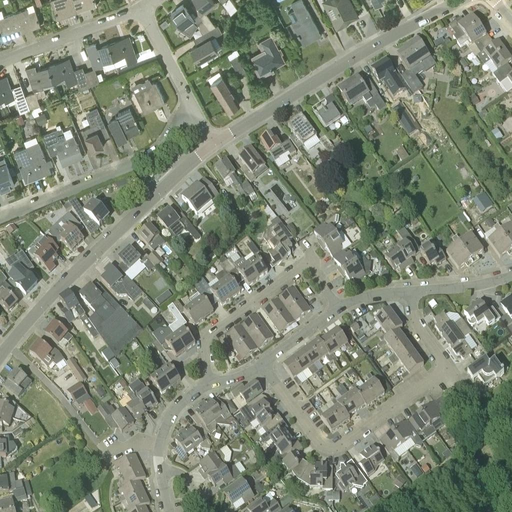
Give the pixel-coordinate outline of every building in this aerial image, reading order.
[(77,11),(73,0),(51,0),(58,18),(77,11)] [(73,0),(77,11),(97,4),(95,0),(73,0)] [(194,0),(203,11),(214,2),(212,0),(194,0)] [(227,0),(224,2),(232,13),(238,8),(231,0),(227,0)] [(292,23),(303,45),(315,39),(313,35),(319,31),(302,0),(299,0),(292,4),(294,9),(288,13),(293,22),(292,23)] [(326,0),(324,1),(337,27),(358,16),(349,0),(326,0)] [(196,24),(203,34),(210,30),(200,17),(195,20),(183,4),(171,13),(181,26),(181,27),(190,33),(196,24)] [(27,8),(14,13),(21,32),(41,25),(35,10),(29,12),(27,8)] [(21,32),(14,13),(1,18),(3,22),(0,22),(0,34),(2,39),(21,32)] [(205,13),(200,17),(210,30),(216,26),(205,13)] [(453,38),(456,43),(479,26),(472,17),(464,23),(461,18),(455,21),(448,26),(452,31),(458,27),(461,32),(455,36),(453,38)] [(169,24),(165,19),(160,24),(163,28),(169,24)] [(210,30),(203,34),(195,38),(199,45),(191,49),(198,62),(217,51),(211,39),(222,33),(218,25),(216,26),(210,30)] [(474,45),(477,49),(483,46),(479,41),(486,36),(479,26),(456,43),(460,48),(469,42),(472,46),(474,45)] [(286,62),(272,36),(261,41),(266,52),(252,59),(260,73),(271,67),(273,70),(275,68),(286,62)] [(122,40),(109,45),(113,59),(125,54),(128,63),(137,60),(130,40),(123,42),(122,40)] [(403,80),(413,95),(419,91),(423,88),(415,77),(422,73),(425,70),(420,63),(428,58),(418,42),(409,48),(411,50),(406,53),(406,52),(398,57),(408,72),(410,70),(413,74),(403,80)] [(485,66),(490,62),(505,52),(498,42),(486,51),(483,46),(477,49),(481,54),(477,57),(484,67),(485,66)] [(85,72),(86,77),(86,76),(90,86),(100,82),(95,69),(103,66),(102,63),(113,59),(109,45),(97,49),(95,44),(96,44),(96,43),(86,47),(94,69),(85,72)] [(493,76),(496,80),(511,70),(507,65),(511,62),(505,52),(490,62),(497,72),(493,76)] [(246,71),(237,56),(230,60),(239,75),(246,71)] [(405,90),(386,60),(371,70),(379,83),(383,81),(393,97),(396,95),(403,91),(405,90)] [(461,71),(468,66),(464,60),(457,66),(461,71)] [(61,62),(48,67),(53,81),(65,77),(68,85),(77,82),(80,90),(90,86),(86,76),(86,77),(77,80),(70,62),(62,65),(61,62)] [(53,81),(48,67),(37,71),(35,66),(36,66),(36,65),(25,69),(26,70),(35,93),(26,96),(31,109),(40,106),(37,98),(46,95),(42,85),(53,81)] [(511,90),(511,71),(511,70),(496,80),(506,94),(511,90)] [(0,100),(4,99),(6,102),(15,98),(7,77),(7,76),(0,78),(0,100)] [(211,83),(220,97),(231,90),(222,76),(211,83)] [(116,87),(122,84),(119,79),(113,82),(116,87)] [(386,109),(377,95),(378,94),(372,86),(365,91),(357,79),(339,91),(349,106),(362,97),(366,104),(371,101),(380,113),(386,109)] [(165,102),(155,82),(135,92),(144,112),(165,102)] [(231,90),(220,97),(228,111),(239,104),(231,90)] [(31,109),(26,96),(15,100),(20,113),(31,109)] [(318,116),(326,129),(340,119),(345,115),(339,107),(332,96),(325,100),(330,108),(325,112),(323,109),(322,110),(323,112),(318,116)] [(478,103),(474,96),(467,100),(472,107),(478,103)] [(91,128),(84,131),(86,137),(92,151),(103,146),(101,140),(108,137),(96,108),(85,112),(86,118),(91,128)] [(116,119),(109,123),(119,143),(127,138),(124,133),(130,130),(131,132),(139,128),(135,119),(134,119),(129,108),(115,115),(116,119)] [(490,118),(485,111),(478,115),(482,123),(490,118)] [(35,117),(39,125),(48,121),(44,113),(39,115),(35,117)] [(18,125),(24,122),(21,115),(15,118),(18,125)] [(296,138),(302,147),(316,138),(301,117),(288,126),(295,136),(294,137),(295,139),(296,138)] [(78,145),(77,142),(76,143),(73,136),(67,139),(66,139),(62,128),(42,136),(50,156),(59,153),(63,165),(72,161),(71,160),(82,156),(78,145)] [(502,136),(496,129),(491,133),(496,140),(502,136)] [(289,142),(280,147),(272,134),(261,141),(269,154),(272,152),(278,161),(279,160),(278,159),(288,154),(290,157),(296,153),(289,142)] [(336,152),(332,146),(324,137),(318,141),(330,157),(336,152)] [(39,142),(26,147),(38,177),(51,172),(48,165),(53,163),(51,159),(46,161),(39,142)] [(38,177),(26,147),(14,152),(21,170),(18,172),(20,177),(24,176),(26,182),(38,177)] [(240,171),(250,184),(255,180),(253,177),(265,168),(251,150),(239,160),(245,167),(240,171)] [(408,158),(404,150),(396,155),(401,163),(408,158)] [(343,161),(336,152),(330,157),(328,159),(334,167),(343,161)] [(0,190),(15,184),(12,184),(10,179),(12,178),(6,163),(0,165),(0,190)] [(230,178),(244,200),(254,194),(247,183),(242,186),(226,163),(215,170),(224,182),(230,178)] [(122,181),(125,187),(132,184),(130,178),(122,181)] [(322,185),(318,179),(312,184),(317,189),(322,185)] [(182,199),(193,212),(208,199),(211,203),(219,196),(205,181),(198,187),(197,186),(182,199)] [(69,204),(72,208),(91,237),(109,218),(94,203),(89,208),(87,206),(83,210),(75,198),(68,202),(69,204)] [(63,208),(66,212),(72,208),(69,204),(63,208)] [(185,231),(191,226),(182,215),(176,219),(169,211),(158,220),(168,232),(179,223),(185,231)] [(49,235),(46,238),(54,246),(57,244),(58,244),(61,241),(72,252),(83,241),(74,231),(80,225),(69,214),(62,220),(48,232),(49,233),(48,234),(49,235)] [(467,221),(462,214),(457,218),(462,225),(467,221)] [(268,253),(277,266),(291,256),(288,252),(292,249),(288,243),(293,239),(277,218),(271,223),(273,225),(264,231),(263,240),(271,251),(268,253)] [(413,227),(419,223),(415,218),(409,222),(413,227)] [(490,219),(485,223),(489,229),(494,226),(490,219)] [(285,228),(290,235),(296,230),(291,224),(285,228)] [(318,244),(321,247),(337,236),(330,227),(327,229),(324,224),(313,232),(320,242),(318,244)] [(16,230),(13,225),(6,228),(10,234),(16,230)] [(511,225),(503,232),(498,235),(488,242),(500,259),(509,253),(511,255),(511,254),(511,225)] [(397,249),(409,266),(413,263),(411,260),(420,253),(418,250),(411,239),(402,226),(395,231),(404,244),(397,249)] [(159,238),(150,227),(139,237),(149,247),(154,242),(160,248),(165,244),(159,238)] [(326,250),(333,260),(344,252),(340,247),(343,245),(337,236),(321,247),(323,251),(326,250)] [(471,236),(461,243),(457,247),(446,254),(458,271),(467,264),(469,267),(476,262),(475,259),(483,253),(471,236)] [(59,250),(54,246),(46,238),(45,238),(35,248),(40,253),(35,259),(50,273),(52,271),(49,268),(58,260),(53,256),(59,250)] [(254,257),(259,253),(252,243),(246,247),(254,257)] [(439,249),(434,253),(429,245),(420,252),(429,266),(434,263),(436,266),(446,260),(439,249)] [(140,260),(130,249),(119,260),(123,264),(118,268),(125,275),(140,260)] [(409,266),(397,249),(384,257),(394,271),(398,269),(401,272),(409,266)] [(154,252),(147,259),(154,269),(155,270),(163,262),(154,252)] [(338,271),(340,275),(357,264),(356,264),(350,254),(347,257),(344,252),(333,260),(340,269),(338,271)] [(378,257),(374,252),(369,256),(373,260),(378,257)] [(8,279),(11,281),(9,283),(14,288),(16,286),(26,296),(37,284),(26,274),(33,267),(22,253),(16,257),(18,262),(11,267),(15,271),(8,278),(8,279)] [(147,259),(146,258),(139,263),(141,266),(142,265),(149,273),(154,269),(147,259)] [(257,258),(247,265),(258,280),(268,273),(257,258)] [(357,264),(340,275),(343,279),(346,277),(349,283),(352,281),(356,285),(369,275),(371,263),(367,263),(365,259),(364,258),(356,264),(357,264)] [(212,264),(208,259),(203,264),(207,269),(212,264)] [(227,261),(225,263),(232,273),(236,270),(249,287),(258,280),(247,265),(243,260),(235,266),(233,263),(230,259),(227,261)] [(215,279),(220,285),(231,300),(240,293),(228,276),(232,273),(225,263),(222,265),(220,267),(224,272),(223,273),(222,272),(215,277),(216,278),(215,279)] [(123,281),(117,275),(110,268),(104,274),(107,276),(102,281),(115,295),(116,295),(117,297),(126,296),(132,303),(142,293),(127,277),(123,281)] [(203,279),(198,283),(205,293),(210,289),(203,279)] [(12,291),(4,283),(3,283),(0,287),(0,305),(8,314),(18,304),(8,295),(12,291)] [(205,293),(198,283),(193,287),(200,297),(205,293)] [(99,336),(108,349),(115,358),(143,331),(107,295),(97,285),(93,289),(91,287),(80,297),(96,314),(88,321),(99,336)] [(220,285),(211,292),(222,307),(231,300),(220,285)] [(263,311),(280,334),(311,312),(294,289),(263,311)] [(94,340),(99,336),(88,321),(69,294),(59,301),(66,310),(61,313),(69,325),(78,318),(94,340)] [(155,301),(159,306),(165,302),(162,297),(155,301)] [(202,298),(193,305),(204,320),(213,313),(202,298)] [(511,300),(510,298),(500,305),(510,320),(511,318),(511,300)] [(141,305),(146,309),(150,304),(146,300),(141,305)] [(204,320),(193,305),(185,311),(177,301),(172,305),(180,316),(184,313),(195,327),(204,320)] [(464,314),(474,329),(485,321),(489,328),(500,319),(492,308),(485,313),(483,311),(484,310),(478,303),(475,305),(472,304),(471,309),(464,314)] [(176,322),(168,328),(169,328),(186,352),(195,345),(184,330),(181,326),(185,323),(186,325),(187,325),(180,316),(172,305),(167,309),(176,322)] [(431,313),(427,308),(422,311),(426,317),(431,313)] [(378,324),(382,330),(396,319),(389,310),(369,325),(371,329),(378,324)] [(435,327),(446,342),(467,327),(462,320),(461,320),(457,316),(449,314),(446,316),(443,313),(433,320),(437,325),(435,327)] [(226,338),(243,361),(273,339),(257,316),(226,338)] [(378,346),(398,331),(402,329),(396,319),(382,330),(386,335),(379,340),(381,343),(377,346),(378,346)] [(45,335),(58,346),(63,340),(68,344),(72,339),(67,335),(67,334),(54,324),(45,335)] [(356,325),(350,329),(353,334),(359,329),(356,325)] [(446,342),(451,349),(456,357),(459,355),(463,361),(473,354),(471,352),(477,348),(469,337),(469,336),(472,334),(467,327),(446,342)] [(186,352),(169,328),(166,330),(164,330),(164,331),(163,330),(161,338),(157,341),(165,352),(169,348),(176,359),(186,352)] [(338,330),(329,337),(339,351),(344,347),(349,353),(352,351),(338,330)] [(386,344),(391,350),(405,340),(398,331),(378,346),(380,349),(386,344)] [(329,337),(320,343),(335,363),(338,362),(333,355),(339,351),(329,337)] [(388,360),(390,364),(411,349),(405,340),(391,350),(394,356),(388,360)] [(165,352),(157,341),(152,345),(160,355),(165,352)] [(319,341),(310,347),(320,362),(325,358),(330,364),(329,365),(333,370),(337,367),(334,364),(335,363),(320,343),(319,341)] [(52,362),(47,358),(51,353),(39,343),(30,355),(47,368),(52,362)] [(310,347),(301,354),(316,375),(319,372),(314,366),(320,362),(310,347)] [(114,359),(115,358),(108,349),(101,354),(108,363),(114,359)] [(399,362),(403,368),(417,358),(411,349),(390,364),(393,367),(399,362)] [(301,354),(292,360),(302,375),(308,370),(313,377),(316,375),(301,354)] [(417,358),(403,368),(407,373),(401,378),(403,381),(424,366),(417,358)] [(65,364),(80,385),(86,380),(72,359),(65,364)] [(119,365),(114,359),(109,363),(114,369),(119,365)] [(302,375),(292,360),(283,367),(298,387),(301,385),(297,378),(302,375)] [(504,375),(503,373),(508,369),(504,363),(499,367),(494,361),(489,365),(486,360),(467,373),(472,379),(476,375),(484,386),(495,379),(496,380),(504,375)] [(150,378),(143,367),(138,371),(145,381),(150,378)] [(169,367),(160,373),(171,388),(180,382),(169,367)] [(4,388),(18,400),(25,392),(32,384),(16,371),(8,382),(8,383),(4,388)] [(171,388),(160,373),(151,380),(162,395),(171,388)] [(371,384),(365,388),(375,402),(384,395),(370,375),(366,377),(371,384)] [(122,380),(118,383),(122,389),(126,386),(122,380)] [(240,395),(247,404),(262,393),(254,383),(244,390),(240,385),(230,393),(234,399),(240,395)] [(67,392),(74,403),(86,395),(79,384),(67,392)] [(133,392),(132,393),(145,412),(152,407),(153,409),(157,406),(154,401),(154,400),(153,399),(152,399),(147,391),(146,391),(142,385),(133,392)] [(355,393),(365,406),(366,408),(375,402),(365,388),(360,392),(355,386),(352,388),(355,393)] [(106,394),(103,390),(97,394),(100,399),(106,394)] [(342,393),(346,398),(356,412),(365,406),(355,393),(350,397),(345,390),(342,393)] [(127,409),(124,411),(129,418),(132,415),(137,423),(141,420),(140,418),(147,413),(145,412),(132,393),(132,394),(132,393),(127,397),(132,404),(127,408),(127,409)] [(0,403),(0,415),(11,420),(14,411),(12,411),(14,404),(5,396),(1,400),(3,402),(2,405),(0,403)] [(338,404),(339,406),(348,418),(356,412),(346,398),(338,404)] [(251,421),(253,423),(270,411),(267,407),(269,406),(269,403),(267,399),(260,404),(257,399),(239,412),(245,419),(251,421)] [(336,408),(330,413),(340,427),(350,420),(348,418),(339,406),(338,404),(334,399),(331,402),(336,408)] [(423,408),(420,411),(431,427),(439,421),(443,427),(449,423),(445,417),(451,412),(442,399),(435,403),(425,410),(423,408)] [(204,403),(201,405),(217,426),(229,428),(230,425),(235,421),(227,412),(219,402),(215,405),(212,402),(207,406),(204,403)] [(201,423),(197,426),(205,437),(209,433),(210,435),(215,430),(216,427),(217,426),(201,405),(198,408),(200,411),(195,415),(201,423)] [(105,421),(110,417),(111,417),(103,406),(97,410),(105,421)] [(236,411),(233,406),(227,411),(230,416),(236,411)] [(92,415),(97,412),(94,407),(89,410),(92,415)] [(340,427),(330,413),(325,417),(320,410),(316,413),(331,434),(340,427)] [(124,411),(116,417),(112,420),(122,433),(134,425),(129,418),(124,411)] [(260,426),(266,435),(283,422),(278,415),(274,418),(270,411),(253,423),(250,425),(254,431),(260,426)] [(417,416),(408,423),(407,423),(418,438),(423,435),(422,433),(431,427),(420,411),(416,413),(417,416)] [(11,420),(0,415),(0,433),(2,434),(2,428),(3,426),(9,428),(11,420)] [(271,441),(276,448),(289,438),(285,432),(288,429),(283,422),(266,435),(259,439),(262,443),(267,444),(271,441)] [(395,427),(391,430),(403,446),(410,440),(415,447),(421,449),(422,446),(423,445),(418,438),(407,423),(408,423),(407,422),(397,429),(395,427)] [(24,425),(11,434),(14,439),(27,430),(24,425)] [(184,431),(181,433),(195,450),(200,446),(202,449),(209,450),(210,447),(212,446),(205,437),(197,426),(192,430),(192,429),(187,434),(184,431)] [(403,446),(391,430),(387,433),(389,435),(379,442),(387,453),(395,465),(398,463),(399,459),(394,452),(403,446)] [(195,450),(181,433),(178,435),(180,438),(175,443),(179,448),(175,452),(183,462),(187,458),(186,457),(195,450)] [(456,433),(452,436),(456,443),(461,440),(456,433)] [(0,458),(10,458),(9,438),(0,438),(0,458)] [(285,455),(289,460),(296,455),(297,455),(303,450),(298,443),(294,445),(289,438),(276,448),(282,457),(285,455)] [(379,456),(380,456),(378,453),(378,454),(373,447),(360,456),(364,462),(359,465),(368,478),(374,473),(372,471),(384,463),(379,456)] [(205,482),(208,479),(226,465),(224,462),(225,458),(220,451),(214,456),(214,455),(204,463),(201,465),(199,466),(202,470),(199,473),(205,482)] [(119,469),(122,475),(140,467),(135,455),(114,465),(116,470),(119,469)] [(297,480),(299,481),(308,467),(308,468),(310,465),(302,461),(301,461),(297,455),(296,455),(289,460),(282,464),(289,474),(291,472),(297,480)] [(343,494),(346,492),(355,485),(352,480),(361,474),(352,462),(344,468),(340,468),(340,472),(341,474),(337,477),(340,482),(339,482),(340,484),(337,485),(343,494)] [(208,479),(214,488),(225,480),(228,485),(241,476),(234,467),(230,470),(226,465),(208,479)] [(308,467),(299,481),(311,489),(322,489),(322,491),(332,491),(332,468),(327,468),(327,465),(315,465),(315,470),(312,470),(308,468),(308,467)] [(422,475),(415,465),(409,470),(416,479),(422,475)] [(429,471),(425,465),(420,469),(424,475),(429,471)] [(123,483),(124,488),(125,488),(139,482),(146,479),(140,467),(122,475),(125,482),(123,483)] [(393,484),(395,486),(399,489),(400,490),(406,483),(399,477),(393,484)] [(17,500),(26,497),(24,490),(23,490),(13,493),(11,479),(0,480),(0,494),(13,493),(14,501),(17,500)] [(24,490),(26,497),(29,497),(32,496),(28,481),(22,485),(23,490),(24,490)] [(224,494),(232,506),(241,500),(245,505),(254,498),(242,481),(224,494)] [(123,494),(126,502),(144,493),(139,482),(125,488),(124,488),(118,491),(120,496),(123,494)] [(264,491),(261,486),(259,484),(254,487),(259,494),(264,491)] [(127,509),(127,511),(133,511),(145,507),(150,505),(144,493),(126,502),(129,508),(127,509)] [(84,500),(88,505),(93,501),(89,496),(84,500)] [(17,500),(14,501),(0,503),(0,511),(14,511),(12,504),(27,501),(26,497),(17,500)] [(280,511),(281,511),(274,501),(265,507),(261,501),(247,511),(280,511)] [(283,509),(288,505),(284,501),(281,501),(278,503),(283,509)]
